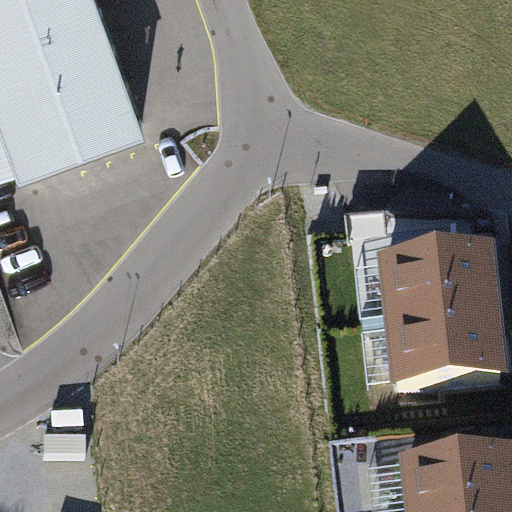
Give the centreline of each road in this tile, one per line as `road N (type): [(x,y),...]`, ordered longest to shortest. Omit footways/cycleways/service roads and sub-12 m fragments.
road 1 (residential): [(268,134),(86,347),(0,404)]
road 2 (residential): [(511,202),(268,134)]
road 3 (residential): [(268,134),(220,0)]
